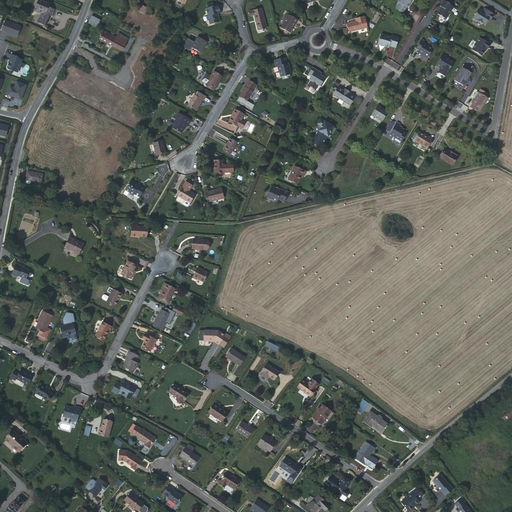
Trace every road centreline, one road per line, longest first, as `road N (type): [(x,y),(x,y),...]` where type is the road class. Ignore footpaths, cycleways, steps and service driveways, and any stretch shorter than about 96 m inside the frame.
road 1 (residential): [(383,67),(490,135),(511,18)]
road 2 (residential): [(0,340),(87,380),(102,370),(157,260)]
road 3 (residential): [(378,488),(212,377)]
road 4 (tertiary): [(511,376),(378,488)]
road 5 (residential): [(182,164),(246,54)]
